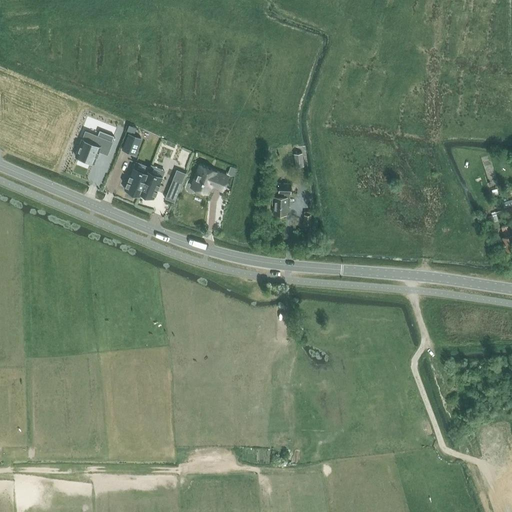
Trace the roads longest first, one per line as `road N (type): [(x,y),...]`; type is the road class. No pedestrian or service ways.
road 1 (tertiary): [(511,290),(227,255),(0,166)]
road 2 (track): [(466,457),(443,449),(413,366),(425,340),(409,290),(413,276)]
road 3 (track): [(181,469),(0,471)]
